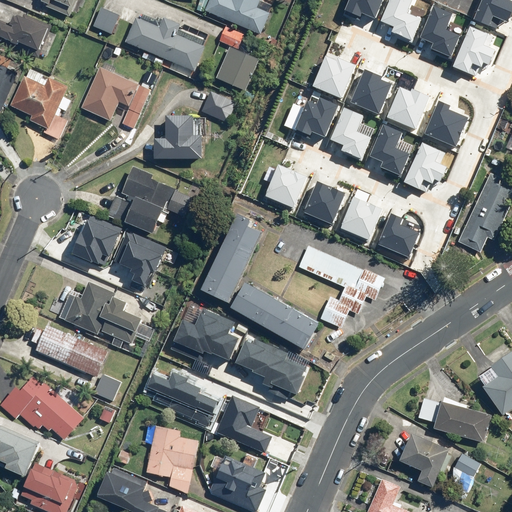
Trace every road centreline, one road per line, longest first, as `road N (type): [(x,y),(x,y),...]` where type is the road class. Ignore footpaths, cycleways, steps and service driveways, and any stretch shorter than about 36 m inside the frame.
road 1 (residential): [(304,511),(368,383),(461,313)]
road 2 (residential): [(443,215),(293,150)]
road 3 (residential): [(491,98),(341,35)]
road 4 (residential): [(491,98),(443,215)]
